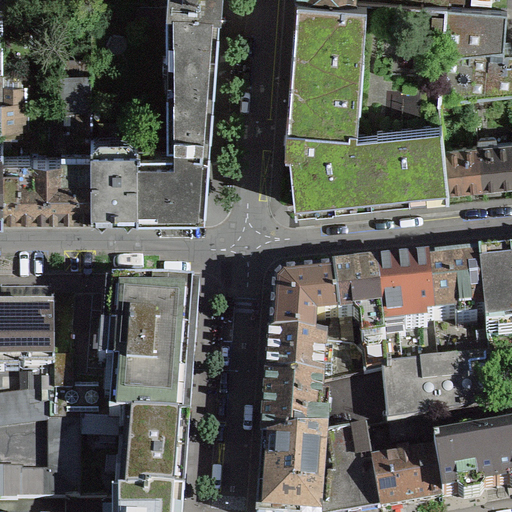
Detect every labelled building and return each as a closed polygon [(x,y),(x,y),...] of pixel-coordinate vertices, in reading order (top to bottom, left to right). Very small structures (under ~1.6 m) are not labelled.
[(8,0),(0,0),(0,8),(1,9),(8,9),(8,0)] [(168,0),(168,6),(183,6),(220,9),(220,8),(220,0),(168,0)] [(289,144),(442,129),(440,111),(441,111),(453,110),(452,100),(452,99),(439,100),(446,5),(424,4),(372,0),(303,0),(295,110),(294,121),(287,120),(285,144),(289,144)] [(447,6),(446,5),(439,100),(452,99),(511,92),(511,53),(504,54),(507,10),(451,6),(447,6)] [(137,137),(137,212),(205,212),(205,204),(206,204),(210,144),(211,130),(213,100),(214,86),(219,26),(218,26),(219,11),(220,11),(220,9),(183,6),(168,6),(166,6),(167,137),(137,137)] [(77,128),(92,127),(91,73),(90,73),(61,73),(62,108),(77,107),(77,128)] [(23,86),(3,85),(1,85),(2,108),(2,129),(6,129),(6,136),(21,136),(21,128),(21,123),(21,112),(27,112),(27,102),(23,102),(23,86)] [(322,201),(333,200),(448,188),(444,148),(442,129),(289,144),(296,204),(316,202),(322,201)] [(133,212),(137,212),(137,137),(93,137),(92,137),(92,153),(92,213),(97,212),(102,217),(106,212),(123,212),(128,217),(133,212)] [(479,149),(482,185),(486,184),(511,181),(511,141),(478,145),(479,149)] [(444,148),(448,188),(452,188),(482,185),(479,149),(478,145),(445,148),(444,148)] [(47,213),(92,213),(92,153),(76,153),(76,162),(62,162),(62,156),(47,156),(47,213)] [(2,154),(2,213),(47,213),(47,156),(32,156),(30,154),(2,154)] [(511,257),(480,260),(485,315),(487,331),(511,328),(511,257)] [(445,264),(442,264),(428,266),(434,321),(455,318),(456,325),(477,322),(477,316),(484,316),(485,315),(480,260),(463,262),(445,264)] [(392,269),(392,270),(384,270),(376,271),(386,368),(401,366),(401,365),(397,325),(403,324),(404,329),(427,327),(427,322),(434,321),(428,266),(413,267),(410,267),(410,268),(395,269),(395,268),(392,269)] [(365,373),(381,369),(386,368),(376,271),(357,273),(347,274),(333,276),(338,319),(338,320),(353,318),(360,325),(362,344),(358,348),(362,352),(365,373)] [(282,281),(274,289),(273,291),(274,291),(272,318),(271,318),(271,321),(272,321),(271,330),(271,334),(270,334),(270,336),(270,337),(325,341),(326,339),(314,338),(315,321),(338,319),(333,276),(333,275),(331,276),(320,277),(297,279),(297,280),(284,281),(284,280),(282,281)] [(53,307),(53,313),(53,372),(53,418),(80,418),(93,419),(153,421),(184,423),(189,364),(193,364),(194,352),(189,352),(193,300),(192,300),(193,291),(194,291),(194,288),(168,286),(112,287),(112,290),(113,290),(112,297),(105,297),(53,298),(53,307)] [(0,426),(50,419),(50,418),(53,418),(53,372),(53,313),(49,313),(0,312),(0,373),(5,373),(6,368),(20,368),(22,368),(29,368),(30,368),(30,373),(30,380),(30,381),(30,392),(30,393),(0,396),(0,426)] [(325,341),(270,337),(268,366),(267,378),(322,382),(325,341)] [(490,357),(401,366),(386,368),(381,369),(387,423),(388,423),(428,417),(494,406),(490,357)] [(322,382),(267,378),(266,381),(267,381),(266,396),(265,396),(265,400),(266,400),(264,424),(262,442),(263,442),(270,442),(294,438),(294,436),(295,428),(301,429),(303,435),(304,437),(327,433),(328,419),(320,419),(322,382)] [(428,417),(388,423),(391,442),(431,436),(428,417)] [(53,418),(50,418),(50,419),(50,472),(21,472),(21,469),(0,468),(0,497),(17,498),(23,497),(67,497),(80,497),(80,434),(80,418),(53,418)] [(93,419),(80,418),(80,434),(120,435),(119,443),(117,475),(116,497),(143,497),(144,493),(183,496),(189,424),(184,423),(153,421),(93,419)] [(263,442),(262,442),(258,499),(257,511),(352,511),(380,507),(372,463),(366,426),(327,433),(304,437),(303,435),(301,429),(295,428),(294,436),(294,438),(270,442),(263,442)] [(434,452),(442,496),(458,494),(459,495),(464,498),(480,496),(483,490),(483,489),(498,487),(510,485),(510,486),(511,486),(511,433),(433,447),(434,452)] [(397,453),(398,458),(372,463),(380,507),(396,504),(442,496),(434,452),(404,457),(404,452),(397,453)] [(182,511),(183,496),(144,493),(143,497),(116,497),(115,497),(112,497),(112,504),(111,511),(182,511)]
